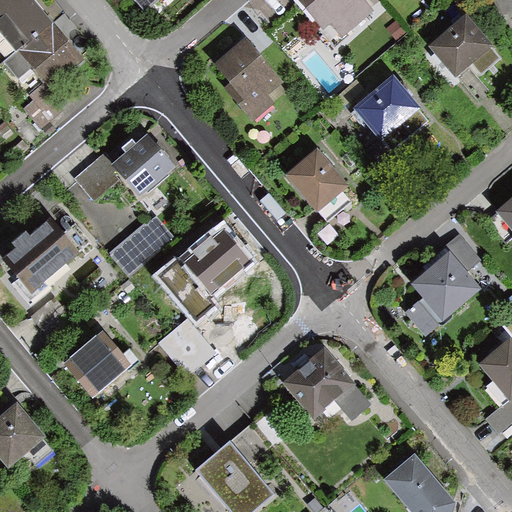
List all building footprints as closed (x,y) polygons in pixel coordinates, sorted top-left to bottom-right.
[(0,0),(0,30),(17,51),(53,21),(35,0),(0,0)] [(133,0),(142,10),(153,0),(133,0)] [(366,0),(299,0),(324,30),(333,23),(342,34),(374,9),(366,0)] [(467,14),(429,46),(455,79),(470,66),(479,77),(503,57),(467,14)] [(87,62),(53,21),(17,51),(5,60),(19,76),(32,66),(45,81),(29,95),(34,101),(27,107),(41,124),(62,107),(49,92),(87,62)] [(285,82),(248,36),(215,62),(230,81),(224,85),(254,122),(279,102),(271,93),(285,82)] [(391,74),(354,106),(382,139),(420,107),(391,74)] [(139,198),(175,166),(147,135),(115,164),(113,167),(121,176),(139,198)] [(348,186),(315,149),(286,175),(327,220),(351,199),(343,190),(348,186)] [(103,151),(74,178),(94,200),(121,176),(113,167),(115,164),(103,151)] [(511,199),(496,213),(511,230),(511,199)] [(157,214),(107,255),(127,278),(177,238),(157,214)] [(258,257),(225,218),(156,275),(197,324),(220,306),(211,296),(258,257)] [(16,248),(5,257),(33,291),(79,252),(52,220),(32,236),(27,230),(11,243),(16,248)] [(460,234),(445,246),(450,251),(467,272),(480,260),(460,234)] [(450,251),(410,285),(421,298),(406,311),(428,337),(483,290),(467,272),(450,251)] [(186,320),(160,343),(187,375),(214,353),(186,320)] [(101,332),(63,366),(92,398),(129,365),(101,332)] [(511,397),(511,339),(509,336),(479,361),(511,398),(511,397)] [(369,404),(326,349),(284,382),(312,417),(334,400),(349,419),(369,404)] [(511,399),(511,398),(487,419),(499,433),(511,422),(511,399)] [(44,439),(15,403),(0,415),(0,456),(9,468),(44,439)] [(248,464),(267,448),(250,428),(197,472),(230,511),(257,511),(276,497),(248,464)] [(453,511),(455,503),(415,453),(385,478),(412,511),(453,511)]
